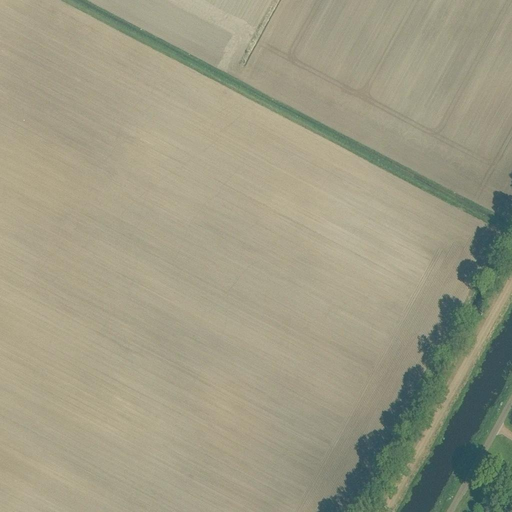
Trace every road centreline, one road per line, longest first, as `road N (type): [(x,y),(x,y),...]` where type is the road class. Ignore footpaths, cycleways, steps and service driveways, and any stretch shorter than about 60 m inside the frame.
road 1 (track): [(385,511),(511,282)]
road 2 (unclassified): [(453,511),(511,405)]
